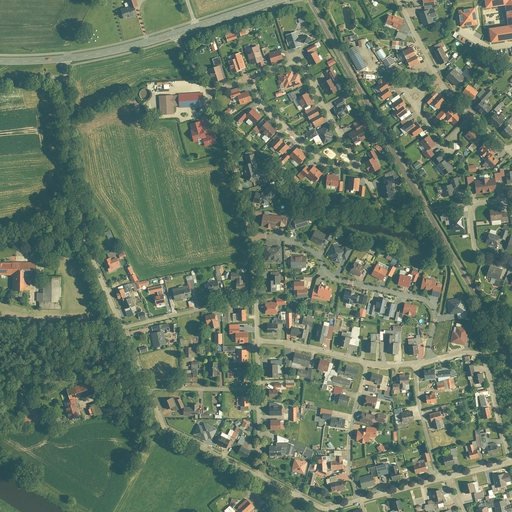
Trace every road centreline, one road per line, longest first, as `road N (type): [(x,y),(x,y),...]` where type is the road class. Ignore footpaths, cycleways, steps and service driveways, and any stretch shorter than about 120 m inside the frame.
road 1 (residential): [(256,83),(301,68),(359,169),(322,164),(262,107)]
road 2 (residential): [(66,58),(78,215),(121,329)]
road 3 (residential): [(252,237),(306,247),(328,278),(430,304),(430,360)]
road 4 (residential): [(509,462),(484,356),(469,351),(430,360)]
road 5 (residential): [(146,390),(165,429),(260,478)]
road 6 (residential): [(211,98),(252,237)]
road 7 (residential): [(121,329),(256,295)]
road 8 (residential): [(357,501),(349,450),(366,365)]
road 9 (residential): [(511,200),(468,205),(476,248),(511,262)]
